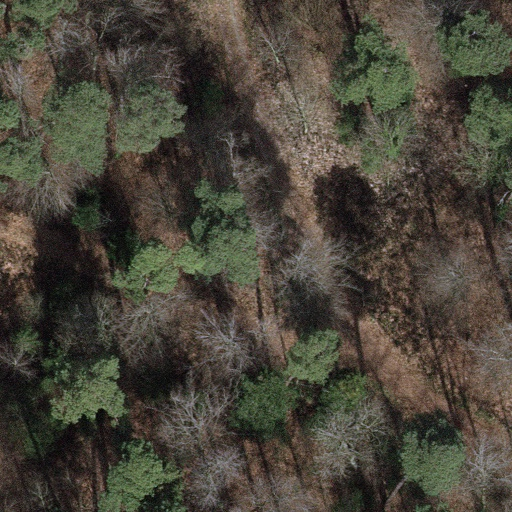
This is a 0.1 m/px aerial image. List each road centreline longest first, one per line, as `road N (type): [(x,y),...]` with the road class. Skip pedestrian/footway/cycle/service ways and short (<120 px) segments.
road 1 (track): [(223,0),(224,21),(347,318),(511,425)]
road 2 (track): [(347,318),(105,271),(0,230)]
